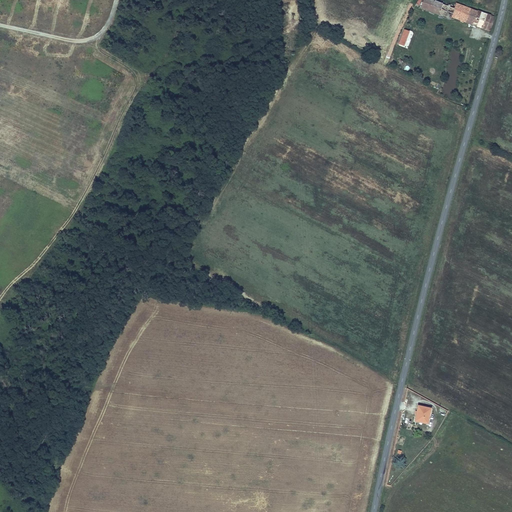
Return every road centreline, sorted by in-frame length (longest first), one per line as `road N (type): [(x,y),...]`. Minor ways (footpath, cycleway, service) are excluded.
road 1 (tertiary): [(503,0),(383,447),(373,511)]
road 2 (track): [(118,0),(90,39),(0,24)]
